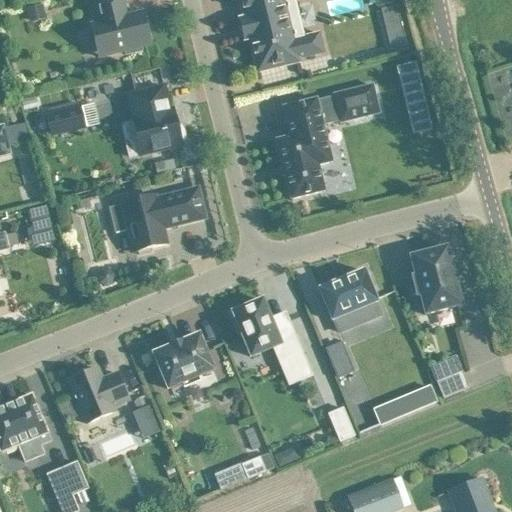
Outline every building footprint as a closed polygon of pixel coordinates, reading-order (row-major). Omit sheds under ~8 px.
[(56,0),(51,0),(42,3),(45,15),(59,10),(56,0)] [(91,26),(99,57),(99,58),(125,52),(126,55),(142,52),(141,48),(150,45),(142,13),(126,17),(121,0),(94,0),(100,24),(91,26)] [(239,0),(245,20),(239,21),(244,41),(249,39),(257,72),(298,63),(297,61),(323,54),(318,34),(303,38),(294,0),(239,0)] [(41,5),(25,10),(30,24),(46,19),(41,5)] [(402,27),(386,31),(392,54),(408,50),(402,27)] [(418,73),(398,78),(405,107),(425,102),(418,73)] [(318,166),(332,163),(323,125),(339,121),(340,124),(379,114),(372,86),(333,96),(334,98),(317,102),(316,100),(283,108),(290,137),(276,141),(291,200),(325,192),(318,166)] [(170,111),(164,87),(127,96),(134,120),(131,120),(132,123),(124,125),(122,129),(125,140),(129,142),(136,140),(140,157),(183,146),(182,141),(184,140),(185,137),(184,133),(183,130),(181,127),(178,128),(174,110),(170,111)] [(51,137),(86,129),(81,108),(46,116),(51,137)] [(24,120),(26,138),(42,137),(40,118),(24,120)] [(5,125),(0,125),(0,159),(13,156),(5,125)] [(122,205),(108,208),(115,234),(128,231),(129,231),(134,254),(138,253),(139,255),(152,252),(151,249),(167,246),(163,229),(205,219),(198,190),(156,200),(155,197),(122,205)] [(47,206),(27,211),(31,229),(51,224),(47,206)] [(0,253),(9,251),(5,233),(0,234),(0,253)] [(425,316),(462,306),(455,282),(456,282),(456,281),(455,281),(453,273),(454,273),(453,271),(452,272),(446,248),(410,257),(415,277),(412,278),(417,297),(420,296),(425,316)] [(102,272),(98,277),(100,283),(105,287),(111,285),(114,280),(113,274),(108,271),(102,272)] [(332,322),(334,321),(357,311),(362,324),(380,316),(375,304),(377,303),(364,271),(319,290),(332,322)] [(251,358),(273,348),(289,386),(312,377),(288,320),(273,327),(262,301),(232,313),(251,358)] [(170,347),(170,348),(154,355),(168,390),(213,371),(199,336),(182,343),(181,342),(170,347)] [(327,351),(338,378),(353,372),(341,344),(327,351)] [(469,389),(455,357),(430,367),(443,400),(469,389)] [(68,381),(86,425),(115,413),(113,407),(129,401),(117,374),(102,381),(97,369),(68,381)] [(431,386),(401,398),(408,415),(438,403),(431,386)] [(25,464),(45,456),(38,438),(47,434),(32,396),(0,409),(0,449),(1,453),(17,446),(25,464)] [(144,397),(132,402),(137,412),(149,407),(144,397)] [(75,399),(58,406),(65,422),(81,415),(75,399)] [(343,409),(328,415),(340,443),(354,437),(343,409)] [(91,449),(83,452),(88,465),(96,461),(91,449)] [(281,454),(273,457),(278,468),(288,464),(286,457),(281,454)] [(241,464),(213,475),(220,491),(247,480),(266,472),(274,468),(268,455),(260,458),(241,465),(241,464)] [(78,511),(79,511),(72,496),(88,489),(77,463),(59,471),(71,497),(57,502),(61,511),(78,511)] [(482,480),(448,493),(455,511),(490,511),(486,503),(490,501),(482,480)] [(353,511),(399,511),(404,510),(392,481),(348,498),(353,511)]
